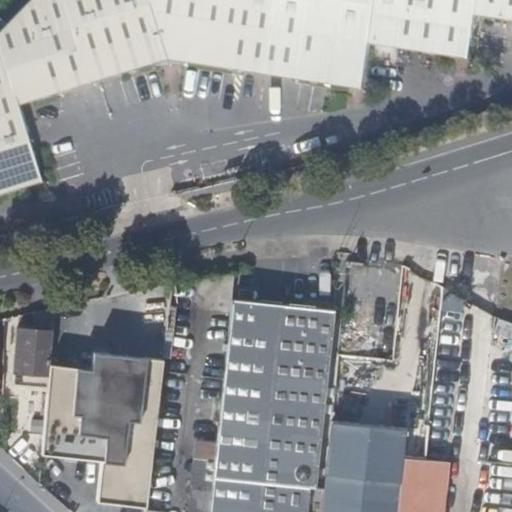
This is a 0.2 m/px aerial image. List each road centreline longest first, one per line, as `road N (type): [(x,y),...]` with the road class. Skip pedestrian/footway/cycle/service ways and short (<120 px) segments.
road 1 (secondary): [(445,176),(0,279)]
road 2 (unknown): [(511,69),(175,159),(152,171),(146,189),(156,241)]
